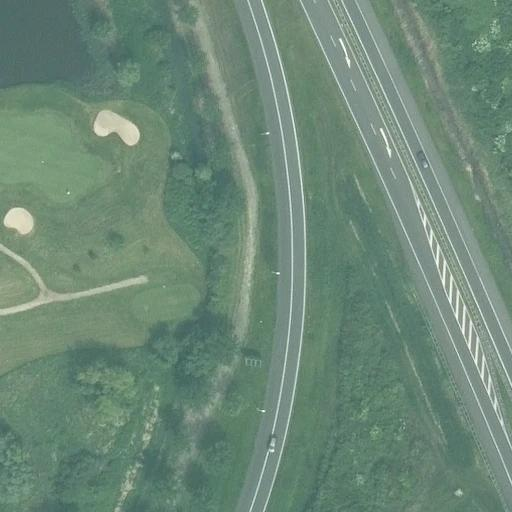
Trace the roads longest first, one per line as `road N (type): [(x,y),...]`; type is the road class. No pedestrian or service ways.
road 1 (motorway): [(253,0),(280,73),(299,205),(297,344),(257,511)]
road 2 (motorway): [(312,0),(398,186),(511,470)]
road 3 (motorway): [(511,355),(347,0)]
